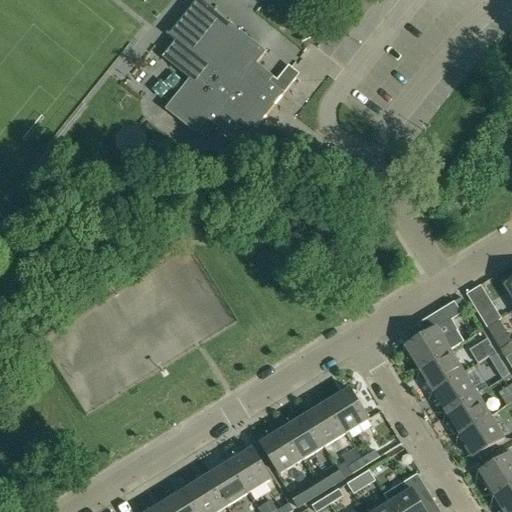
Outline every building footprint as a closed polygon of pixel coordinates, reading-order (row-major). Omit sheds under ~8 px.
[(203,0),(199,0),(171,35),(204,62),(167,109),(198,133),(209,119),(243,146),(286,92),(285,92),(298,76),(291,71),(285,78),(279,87),(255,67),(268,51),(203,0)] [(468,298),(489,332),(503,323),(482,289),(468,298)] [(447,323),(438,329),(406,349),(420,372),(452,352),(445,340),(458,332),(452,322),(462,316),(455,304),(441,313),(447,323)] [(511,347),(511,346),(499,325),(489,332),(502,353),(511,347)] [(481,343),(490,358),(498,353),(488,339),(481,343)] [(420,372),(434,393),(465,373),(452,352),(420,372)] [(505,366),(498,353),(490,358),(498,370),(505,366)] [(434,393),(447,415),(479,395),(465,373),(434,393)] [(511,401),(511,384),(501,392),(508,404),(511,401)] [(329,404),(348,436),(371,422),(352,391),(329,404)] [(447,415),(461,437),(493,417),(479,395),(447,415)] [(307,418),(326,449),(348,436),(329,404),(307,418)] [(506,439),(493,417),(461,437),(475,459),(506,439)] [(285,431),(304,462),(326,449),(307,418),(285,431)] [(285,431),(263,444),(282,476),(304,462),(285,431)] [(231,464),(251,496),(274,482),(254,450),(231,464)] [(376,450),(362,458),(366,466),(381,457),(376,450)] [(479,474),(493,497),(511,484),(511,455),(511,454),(479,474)] [(349,467),(353,474),(366,466),(362,458),(349,467)] [(210,477),(230,510),(251,496),(231,464),(210,477)] [(361,486),(374,477),(369,470),(356,479),(361,486)] [(418,475),(385,496),(391,504),(395,511),(426,511),(436,505),(418,475)] [(188,491),(201,511),(225,511),(230,510),(210,477),(188,491)] [(333,477),(319,485),(323,492),(337,484),(333,477)] [(324,494),(323,492),(319,485),(314,479),(289,494),(299,510),(324,494)] [(511,511),(511,484),(493,497),(502,511),(511,511)] [(340,489),(326,497),(330,504),(344,496),(340,489)] [(166,504),(170,511),(201,511),(188,491),(166,504)] [(326,497),(313,505),(316,511),(318,511),(330,504),(326,497)] [(260,511),(274,511),(277,511),(271,501),(258,509),(260,511)]
